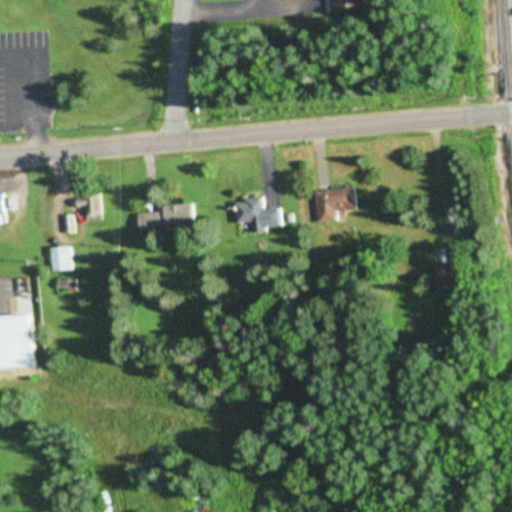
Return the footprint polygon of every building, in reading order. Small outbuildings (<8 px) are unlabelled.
[(338,0),(339,11),(371,8),(370,0),(338,0)] [(319,192),(323,223),(342,221),(341,212),(361,210),(359,187),(319,192)] [(0,192),(0,213),(9,213),(8,192),(0,192)] [(104,221),(104,197),(79,197),(79,209),(89,209),(89,221),(104,221)] [(254,230),(287,227),(285,207),(268,208),(268,198),(235,200),(237,224),(253,223),(254,230)] [(140,214),(141,232),(199,229),(198,203),(167,205),(167,212),(140,214)] [(71,248),(55,248),(55,270),(71,270),(71,248)] [(435,291),(462,290),(461,266),(434,267),(435,291)] [(29,309),(0,311),(0,370),(34,367),(29,309)]
